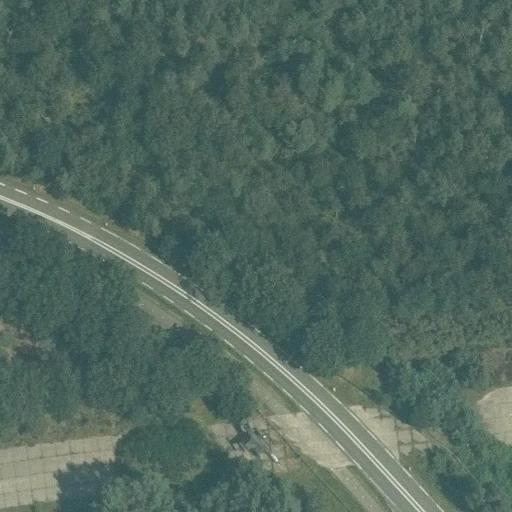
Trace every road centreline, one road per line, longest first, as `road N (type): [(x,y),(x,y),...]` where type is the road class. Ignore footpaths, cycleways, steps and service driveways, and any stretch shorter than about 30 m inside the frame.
road 1 (secondary): [(423,511),(336,418),(176,290),(87,239),(0,205)]
road 2 (unknown): [(359,442),(511,427)]
